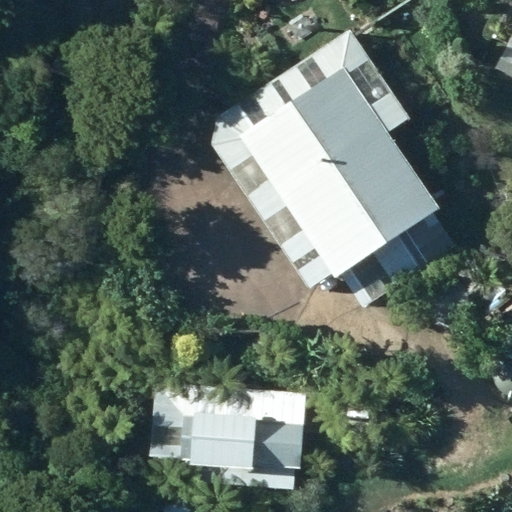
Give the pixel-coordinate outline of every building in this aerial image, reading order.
[(405,119),(346,27),(208,117),(207,144),(304,296),(434,211),(383,133),(405,119)] [(511,28),(491,70),(511,80),(511,28)] [(510,316),(511,314),(511,291),(511,290),(497,303),(510,316)] [(337,316),(380,311),(379,294),(335,298),(337,316)] [(246,467),(297,470),(302,392),(295,392),(297,364),(254,361),(252,389),(151,383),(146,459),(179,462),(179,468),(246,472),(246,467)]
